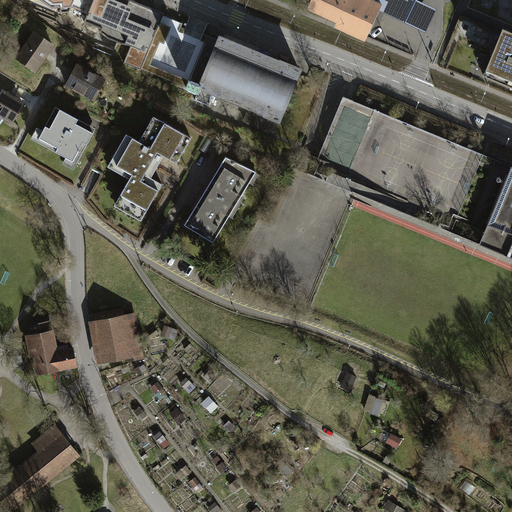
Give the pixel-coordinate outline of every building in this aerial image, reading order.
[(88,13),(93,0),(39,0),(52,9),(72,7),(88,13)] [(164,14),(130,0),(93,0),(88,13),(85,22),(102,29),(100,32),(109,39),(122,44),(133,45),(134,42),(149,49),(153,39),(161,42),(167,27),(160,24),(164,14)] [(310,0),(307,7),(366,34),(378,7),(363,0),(310,0)] [(483,75),(511,87),(511,32),(503,28),(483,75)] [(53,45),(35,33),(17,59),(35,71),(53,45)] [(281,63),(221,39),(195,100),(208,106),(214,93),(250,107),(244,120),(274,132),(280,117),(281,117),(296,80),(300,70),(281,63)] [(104,81),(77,66),(67,85),(94,99),(104,81)] [(23,104),(3,92),(0,97),(0,115),(12,122),(23,104)] [(96,128),(56,107),(37,142),(77,163),(96,128)] [(132,174),(117,201),(144,216),(162,184),(151,178),(164,156),(177,163),(191,138),(158,119),(144,144),(126,134),(111,162),(132,174)] [(226,157),(207,188),(235,206),(256,172),(226,157)] [(511,166),(511,167),(480,245),(511,258),(511,166)] [(213,242),(235,206),(207,188),(185,225),(213,242)] [(123,309),(94,314),(103,361),(127,356),(128,360),(142,358),(138,336),(133,314),(124,316),(123,309)] [(59,370),(54,345),(50,321),(29,326),(38,374),(59,370)] [(54,345),(59,370),(77,366),(73,348),(68,349),(67,345),(57,347),(56,345),(54,345)] [(380,414),(384,399),(370,396),(366,411),(380,414)] [(213,412),(219,406),(210,397),(203,403),(213,412)] [(40,452),(0,484),(0,494),(11,508),(77,455),(78,456),(79,455),(55,426),(54,427),(34,444),(40,452)] [(387,511),(403,511),(405,510),(390,500),(384,510),(387,511)]
